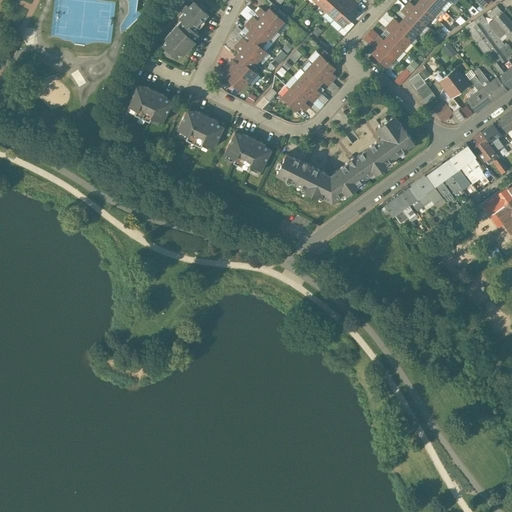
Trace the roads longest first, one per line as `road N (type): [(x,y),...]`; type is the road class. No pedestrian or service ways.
road 1 (residential): [(366,67),(319,117),(301,124),(269,118),(198,83)]
road 2 (residential): [(449,140),(300,245)]
